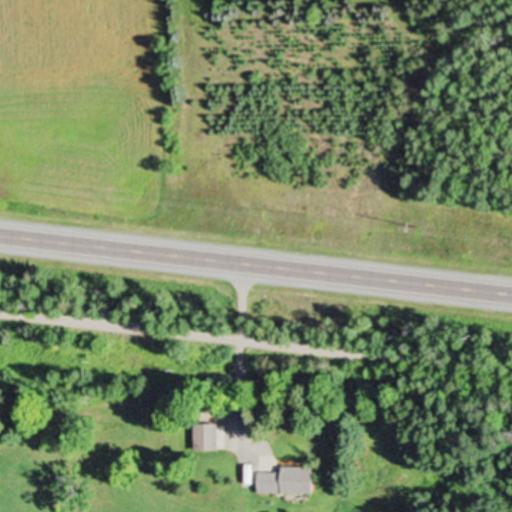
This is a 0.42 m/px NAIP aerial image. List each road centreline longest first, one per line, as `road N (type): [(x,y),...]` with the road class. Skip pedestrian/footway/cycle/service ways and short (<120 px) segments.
road 1 (track): [(0,309),(511,368)]
road 2 (primary): [(511,293),(0,234)]
